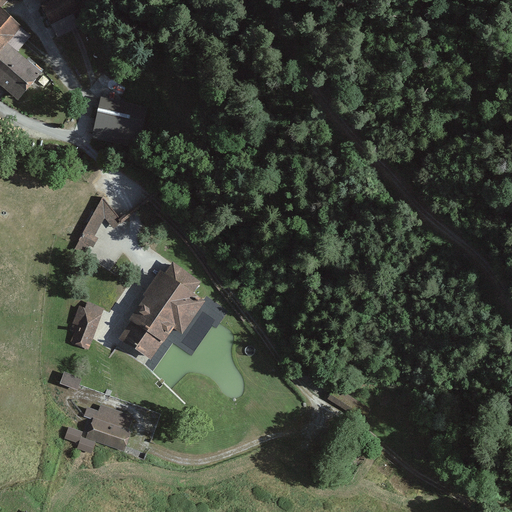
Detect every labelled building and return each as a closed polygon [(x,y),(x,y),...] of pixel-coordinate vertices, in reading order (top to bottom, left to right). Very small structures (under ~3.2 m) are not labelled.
[(75,0),(44,0),(56,35),(84,25),(75,0)] [(31,42),(0,15),(0,81),(20,99),(42,75),(19,55),(31,42)] [(148,108),(101,96),(93,137),(140,147),(148,108)] [(102,195),(81,242),(89,248),(97,238),(92,235),(104,216),(115,228),(121,220),(102,195)] [(87,209),(74,232),(81,235),(93,212),(87,209)] [(169,266),(120,339),(150,359),(172,327),(183,334),(204,302),(194,295),(199,287),(169,266)] [(108,308),(89,300),(71,344),(90,352),(108,308)] [(77,388),(82,376),(64,369),(59,381),(77,388)] [(335,384),(328,397),(362,416),(369,402),(335,384)] [(134,420),(92,406),(82,437),(124,450),(134,420)]
